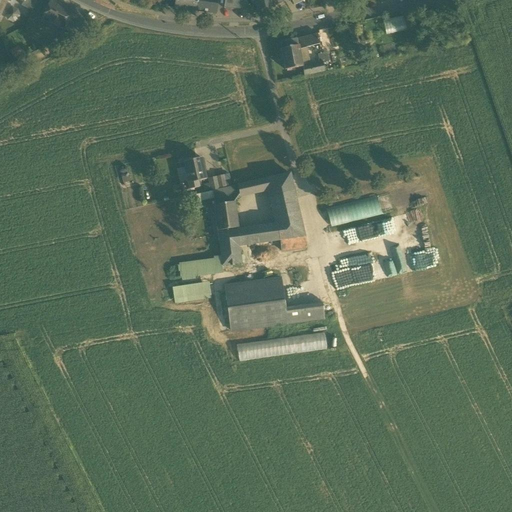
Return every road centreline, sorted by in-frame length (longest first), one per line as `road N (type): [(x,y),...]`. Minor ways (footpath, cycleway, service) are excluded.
road 1 (track): [(436,511),(322,284),(300,193)]
road 2 (tertiary): [(261,34),(167,30),(78,0)]
road 3 (tertiary): [(426,0),(261,34)]
road 4 (unclassified): [(261,34),(300,193)]
